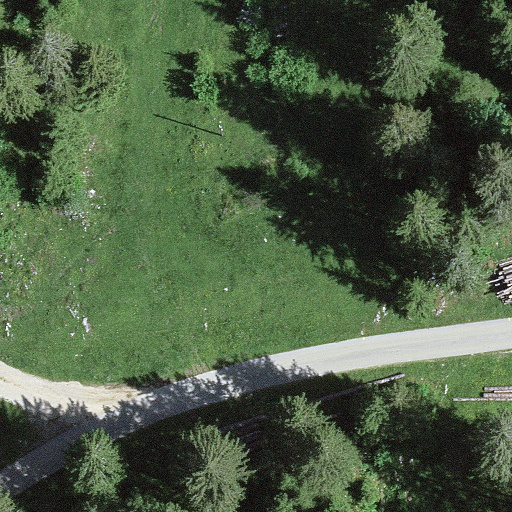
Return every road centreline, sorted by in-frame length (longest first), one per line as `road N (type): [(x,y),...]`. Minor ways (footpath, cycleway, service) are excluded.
road 1 (unclassified): [(511,330),(322,355),(216,382),(85,429),(0,489)]
road 2 (track): [(216,382),(42,363),(0,333)]
